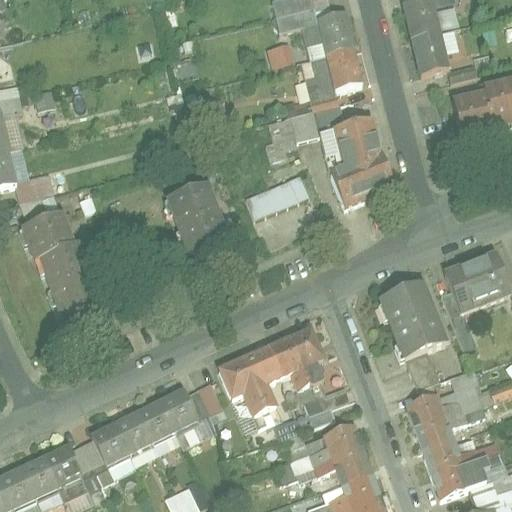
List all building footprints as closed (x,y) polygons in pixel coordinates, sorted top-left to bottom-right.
[(438,39),(428,3),(399,10),(409,47),(438,39)] [(352,58),(343,23),(314,31),(324,66),(352,58)] [(447,76),(438,39),(409,47),(418,83),(447,76)] [(284,49),(261,53),(265,73),(288,69),(284,49)] [(362,94),(352,58),(324,66),(334,101),(362,94)] [(511,131),(511,79),(473,86),(476,106),(440,112),(447,156),(490,149),(488,135),(511,131)] [(53,95),(38,98),(41,114),(56,111),(53,95)] [(284,121),(290,146),(313,140),(307,116),(284,121)] [(264,128),(268,144),(287,139),(283,123),(264,128)] [(392,199),(369,126),(318,142),(340,215),(392,199)] [(0,133),(0,192),(28,187),(21,156),(6,159),(0,133)] [(298,183),(241,199),(248,222),(305,206),(298,183)] [(157,205),(170,241),(211,226),(197,190),(157,205)] [(97,319),(82,275),(72,248),(66,250),(55,220),(9,237),(20,266),(27,264),(36,292),(52,335),(97,319)] [(170,241),(184,277),(225,262),(211,226),(170,241)] [(460,320),(510,300),(495,261),(445,281),(460,320)] [(445,353),(420,291),(379,307),(404,369),(445,353)] [(319,366),(307,337),(211,378),(223,406),(238,399),(248,424),(273,413),(264,391),(290,380),(296,395),(314,388),(307,371),(319,366)] [(487,407),(511,399),(511,383),(483,392),(487,407)] [(319,396),(319,411),(342,411),(342,396),(319,396)] [(182,398),(157,409),(169,437),(195,425),(182,398)] [(405,414),(437,507),(467,497),(435,404),(405,414)] [(157,409),(131,421),(144,449),(169,437),(157,409)] [(131,421),(106,433),(118,460),(144,449),(131,421)] [(106,433),(80,445),(93,472),(118,460),(106,433)] [(384,511),(355,433),(320,446),(344,511),(384,511)] [(69,453),(46,464),(58,491),(82,480),(69,453)] [(46,464),(22,475),(35,502),(58,491),(46,464)] [(22,475),(0,485),(0,490),(10,511),(13,511),(35,502),(22,475)] [(10,511),(0,490),(0,511),(10,511)] [(194,511),(184,491),(159,502),(163,511),(194,511)]
